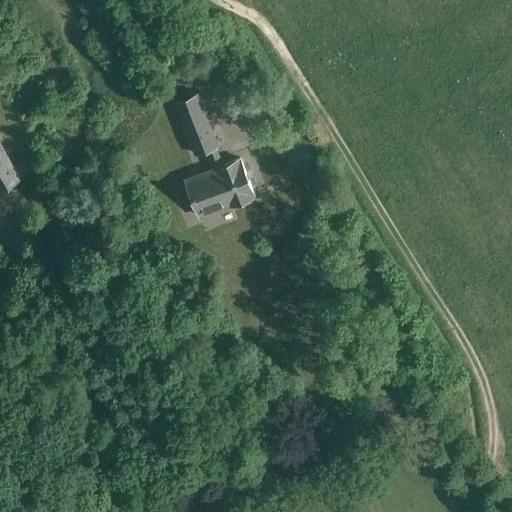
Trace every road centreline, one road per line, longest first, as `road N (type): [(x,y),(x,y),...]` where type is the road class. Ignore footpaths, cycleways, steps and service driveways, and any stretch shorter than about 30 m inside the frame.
road 1 (track): [(502,511),(444,442),(396,416),(377,418),(259,484),(220,488),(190,477),(24,251)]
road 2 (track): [(506,511),(489,390),(458,336),(276,39),(253,11),(212,0)]
road 3 (track): [(377,418),(339,393),(327,365),(319,220),(294,136)]
